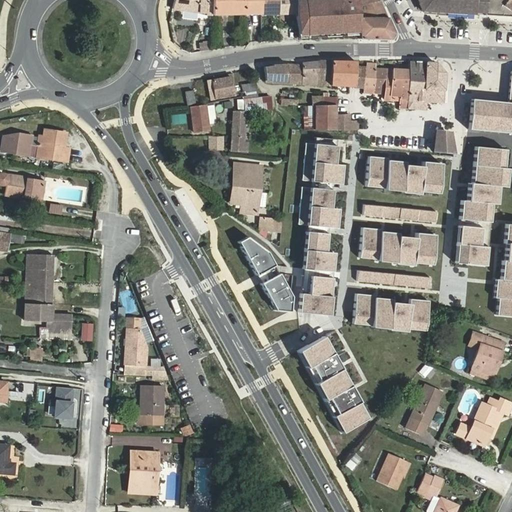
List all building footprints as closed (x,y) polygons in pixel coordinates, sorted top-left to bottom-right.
[(212,0),(174,0),(172,8),(199,12),(212,15),(212,0)] [(212,0),(212,15),(245,14),(244,0),(212,0)] [(244,0),(245,14),(261,14),(261,0),(244,0)] [(261,0),(261,14),(288,14),(295,14),(295,0),(261,0)] [(295,15),(299,38),(359,35),(358,5),(375,1),(373,0),(297,0),(295,0),(295,14),(295,15)] [(391,39),(394,34),(380,0),(375,1),(358,5),(359,35),(359,38),(391,39)] [(417,0),(422,10),(475,15),(475,12),(475,0),(417,0)] [(486,0),(475,0),(475,12),(485,12),(486,0)] [(486,0),(485,12),(485,15),(511,17),(511,11),(504,6),(508,0),(486,0)] [(199,43),(201,51),(210,49),(208,41),(199,43)] [(302,63),(302,65),(301,83),(318,84),(319,61),(302,63)] [(319,61),(318,84),(330,85),(331,61),(319,61)] [(330,85),(354,86),(355,67),(355,63),(356,61),(331,61),(330,85)] [(409,61),(409,65),(409,70),(407,100),(443,102),(444,73),(435,63),(409,61)] [(364,93),(373,93),(373,88),(375,68),(376,64),(367,63),(366,68),(364,87),(364,93)] [(272,81),(272,82),(301,83),(302,65),(273,65),(273,66),(264,67),(266,81),(272,81)] [(354,86),(364,87),(366,68),(355,67),(354,86)] [(373,88),(382,88),(383,80),(386,80),(391,80),(392,69),(375,68),(373,88)] [(407,100),(409,70),(392,69),(391,80),(386,80),(383,80),(382,88),(386,88),(385,100),(397,101),(398,96),(401,96),(400,108),(407,109),(407,100)] [(511,127),(511,70),(510,71),(507,102),(471,98),(468,123),(511,127)] [(231,77),(207,81),(210,99),(234,95),(231,77)] [(257,93),(255,83),(242,85),(243,95),(257,93)] [(196,104),(194,91),(185,92),(188,106),(196,104)] [(337,98),(329,97),(328,93),(324,92),(323,105),(336,104),(337,104),(337,98)] [(311,96),(312,105),(314,105),(321,105),(321,96),(311,96)] [(272,109),(271,97),(243,100),(244,111),(272,109)] [(211,124),(217,123),(213,104),(207,105),(211,124)] [(314,105),(315,130),(336,129),(336,104),(323,105),(321,105),(314,105)] [(201,132),(209,131),(206,105),(190,107),(193,128),(201,127),(201,132)] [(304,130),(315,130),(314,105),(312,105),(303,105),(304,130)] [(247,143),(244,143),(245,111),(233,111),(231,150),(247,151),(247,143)] [(337,113),(337,129),(358,129),(358,120),(350,120),(350,114),(337,113)] [(184,114),(171,115),(172,123),(185,122),(184,114)] [(303,148),(304,130),(291,129),(290,147),(303,148)] [(44,136),(39,136),(37,147),(31,146),(32,136),(3,136),(1,151),(67,161),(68,154),(63,153),(67,133),(45,130),(44,136)] [(436,132),(433,152),(453,154),(450,133),(436,132)] [(222,136),(208,136),(208,150),(223,150),(222,136)] [(314,144),(310,181),(340,184),(342,165),(334,164),(335,146),(314,144)] [(506,149),(476,146),(473,183),(469,183),(469,184),(476,185),(474,194),(468,193),(467,201),(459,201),(458,219),(489,222),(491,204),(497,204),(499,186),(507,186),(509,168),(505,167),(506,149)] [(439,167),(439,163),(424,161),(423,167),(406,164),(406,162),(389,160),(389,158),(370,156),(366,186),(384,188),(384,189),(403,192),(403,193),(420,195),(420,191),(438,193),(442,167),(439,167)] [(261,166),(240,164),(236,203),(240,204),(240,212),(257,213),(261,166)] [(6,183),(4,194),(41,200),(44,181),(7,175),(7,176),(5,174),(4,173),(2,172),(0,172),(0,185),(1,185),(3,185),(5,184),(6,183)] [(310,188),(302,269),(332,272),(334,253),(325,252),(327,227),(336,228),(338,209),(329,208),(331,190),(310,188)] [(50,203),(48,214),(62,215),(63,205),(50,203)] [(363,215),(436,222),(437,212),(364,204),(363,215)] [(213,217),(220,213),(216,206),(208,210),(213,217)] [(272,218),(258,216),(257,228),(271,229),(272,218)] [(488,257),(485,256),(486,246),(479,245),(480,229),(457,226),(453,263),(454,263),(453,274),(478,278),(492,289),(492,292),(492,298),(496,299),(494,315),(511,316),(511,224),(505,224),(502,243),(504,243),(503,261),(500,261),(499,266),(494,262),(491,262),(488,260),(488,257)] [(413,263),(432,265),(434,234),(416,233),(416,237),(398,236),(398,232),(381,231),(381,229),(361,228),(358,258),(377,259),(376,261),(395,262),(395,264),(413,265),(413,263)] [(0,232),(0,248),(6,249),(9,234),(0,232)] [(289,311),(291,295),(267,252),(246,237),(238,241),(275,310),(289,311)] [(71,333),(72,314),(52,314),(54,255),(27,254),(24,320),(46,321),(45,333),(71,333)] [(356,281),(429,288),(430,277),(357,270),(356,281)] [(7,276),(0,276),(0,284),(8,283),(7,276)] [(298,312),(327,315),(331,279),(309,276),(307,295),(300,294),(298,312)] [(492,289),(484,283),(482,286),(491,293),(492,292),(492,289)] [(355,293),(352,323),(370,325),(370,326),(389,328),(389,329),(406,331),(406,328),(425,330),(427,300),(409,298),(408,304),(391,302),(392,299),(374,297),(374,295),(355,293)] [(126,328),(124,365),(145,366),(146,347),(139,329),(126,328)] [(469,343),(479,347),(482,336),(473,333),(469,343)] [(297,350),(340,433),(366,418),(324,336),(297,349),(297,350)] [(493,363),(497,364),(504,344),(482,336),(479,347),(470,373),(487,378),(493,363)] [(376,403),(411,364),(390,346),(355,385),(376,403)] [(29,351),(29,361),(42,361),(42,351),(29,351)] [(410,365),(419,371),(425,362),(417,356),(410,365)] [(358,369),(358,360),(348,359),(347,369),(358,369)] [(418,372),(424,377),(432,369),(426,364),(418,372)] [(309,383),(302,386),(310,403),(317,400),(309,383)] [(421,435),(426,424),(433,407),(435,408),(442,391),(425,383),(405,428),(421,435)] [(162,416),(163,385),(141,385),(140,415),(146,415),(162,416)] [(54,417),(70,418),(73,388),(56,387),(54,417)] [(483,445),(487,436),(498,410),(507,415),(511,404),(511,403),(500,398),(498,402),(492,399),(488,406),(481,403),(471,427),(462,423),(457,434),(483,445)] [(162,424),(162,416),(146,415),(145,424),(162,424)] [(170,459),(170,443),(161,443),(161,459),(170,459)] [(0,472),(13,474),(14,464),(7,463),(9,446),(0,445),(0,472)] [(129,470),(135,471),(133,493),(155,494),(157,452),(130,451),(129,470)] [(355,452),(344,464),(352,471),(362,459),(355,452)] [(376,481),(396,490),(407,461),(388,453),(376,481)] [(425,473),(416,493),(423,497),(425,492),(434,496),(435,495),(442,479),(433,475),(433,476),(425,473)] [(434,511),(441,498),(435,495),(434,496),(428,511),(434,511)] [(454,511),(457,505),(441,498),(434,511),(454,511)]
